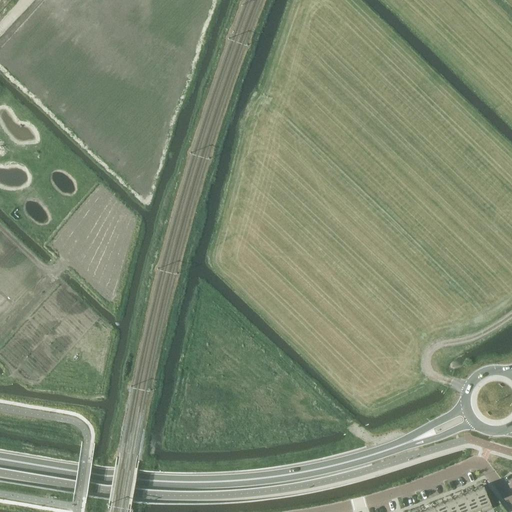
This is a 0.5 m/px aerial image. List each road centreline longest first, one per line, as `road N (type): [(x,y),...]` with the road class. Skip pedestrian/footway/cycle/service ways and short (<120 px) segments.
road 1 (secondary): [(414,439),(328,466),(241,480),(142,479),(0,458)]
road 2 (residential): [(511,501),(487,468),(473,463),(321,511)]
road 3 (track): [(468,388),(431,374),(427,352),(511,314)]
